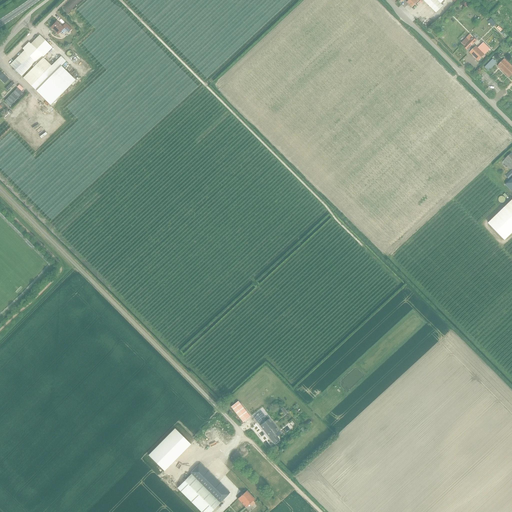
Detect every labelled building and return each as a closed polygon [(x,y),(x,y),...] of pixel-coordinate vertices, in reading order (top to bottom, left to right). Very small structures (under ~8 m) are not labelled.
[(423,0),(435,12),(442,6),(436,0),(423,0)] [(62,27),(57,21),(51,27),(58,34),(60,32),(62,34),(67,30),(68,32),(71,29),(66,23),(62,27)] [(24,51),(10,65),(21,76),(31,86),(32,87),(14,104),(49,139),(67,122),(50,105),(75,80),(61,66),(66,61),(61,56),(51,66),(43,57),(43,56),(52,48),(40,35),(37,38),(31,44),(29,42),(22,49),(24,51)] [(461,43),(464,45),(463,46),(467,50),(477,41),(473,37),(469,40),(466,38),(461,43)] [(470,52),(479,61),(490,49),(481,40),(470,52)] [(488,71),(497,62),(493,58),(484,67),(488,71)] [(510,76),(511,73),(511,68),(503,60),(499,64),(510,76)] [(4,101),(10,106),(22,93),(17,88),(4,101)] [(511,199),(504,207),(488,223),(505,240),(511,232),(511,178),(505,185),(511,191),(511,199)] [(238,401),(231,407),(243,422),(250,416),(238,401)] [(283,415),(286,413),(282,407),(282,408),(281,407),(278,408),(279,410),(283,415)] [(261,412),(253,418),(257,423),(259,422),(261,424),(260,425),(274,443),(279,439),(274,433),(279,430),(269,418),(266,420),(264,418),(265,417),(261,412)] [(175,430),(149,456),(164,471),(190,445),(175,430)] [(210,511),(230,493),(200,463),(189,474),(190,475),(178,488),(201,511),(210,511)] [(251,506),(255,503),(253,501),(255,499),(247,491),(238,499),(245,507),(249,504),(251,506)]
